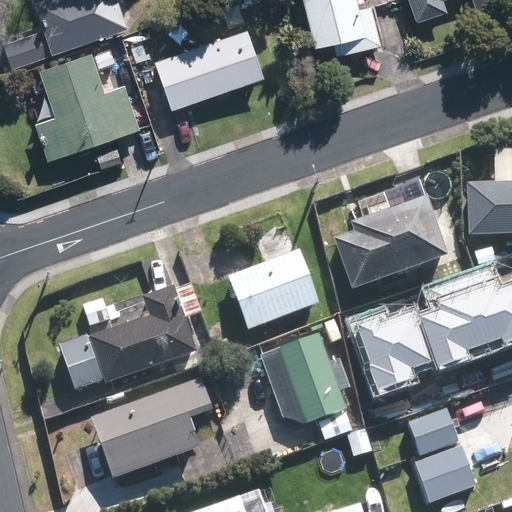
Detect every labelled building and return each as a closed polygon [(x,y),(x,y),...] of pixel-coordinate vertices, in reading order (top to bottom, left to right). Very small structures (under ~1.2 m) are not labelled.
[(63,0),(34,10),(49,56),(120,32),(108,0),(63,0)] [(356,0),(304,0),(317,48),(333,44),(336,56),(369,48),(356,0)] [(405,0),(414,25),(441,16),(435,0),(436,0),(405,0)] [(242,39),(155,69),(169,110),(256,80),(242,39)] [(34,41),(4,51),(10,71),(41,60),(34,41)] [(54,124),(36,130),(46,160),(129,133),(117,96),(96,103),(83,65),(39,79),(54,124)] [(511,184),(467,185),(468,231),(511,230),(511,184)] [(418,236),(377,252),(390,286),(431,271),(418,236)] [(289,257),(229,278),(246,326),(306,305),(289,257)] [(511,278),(507,274),(480,307),(511,332),(511,278)] [(326,288),(315,291),(320,310),(330,308),(326,288)] [(151,321),(92,340),(105,380),(186,354),(166,292),(144,299),(151,321)] [(449,325),(438,294),(403,306),(414,337),(449,325)] [(314,339),(276,352),(299,419),(336,406),(314,339)] [(79,342),(59,349),(71,386),(91,379),(79,342)] [(193,386),(93,420),(110,472),(188,446),(178,416),(200,408),(193,386)] [(442,412),(406,426),(419,457),(455,444),(442,412)] [(399,448),(379,453),(390,498),(411,493),(399,448)] [(454,450),(415,465),(428,501),(468,486),(454,450)] [(502,476),(491,481),(498,498),(509,494),(502,476)]
